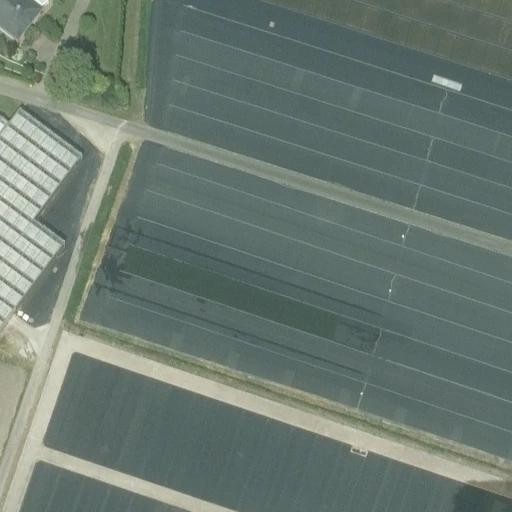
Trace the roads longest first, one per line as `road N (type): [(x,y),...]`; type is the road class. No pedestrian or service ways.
road 1 (track): [(0,483),(117,125),(511,251)]
road 2 (track): [(10,511),(67,344),(511,494)]
road 3 (track): [(30,451),(207,511)]
road 4 (track): [(117,125),(0,90)]
